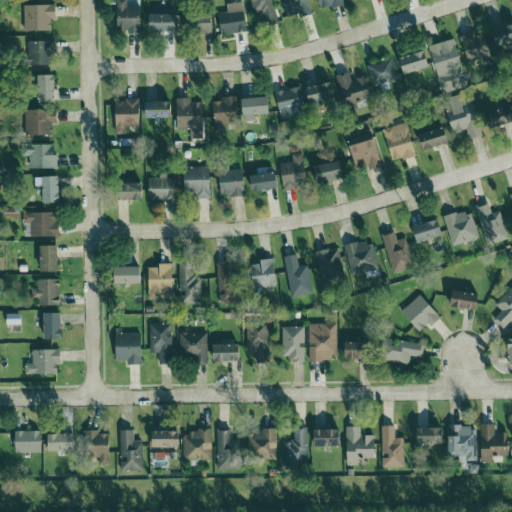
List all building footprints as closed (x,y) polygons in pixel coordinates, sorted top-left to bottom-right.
[(127,0),(118,0),(117,0),(117,31),(127,30),(127,35),(141,35),(141,7),(127,7),(127,0)] [(250,0),(255,27),(277,23),(272,0),(250,0)] [(308,0),(303,0),(299,1),(298,0),(281,0),(288,23),(313,16),(308,0)] [(344,4),(343,0),(318,0),(322,11),(344,4)] [(227,4),(227,13),(219,14),(221,35),(247,33),(244,3),(227,4)] [(24,5),(24,31),(51,31),(51,19),(56,19),(55,5),(24,5)] [(176,14),(149,15),(150,32),(176,31),(176,14)] [(190,33),(212,32),(212,16),(189,17),(190,33)] [(511,42),(511,26),(493,30),(497,52),(506,50),(505,44),(511,42)] [(485,32),(462,37),(467,63),(481,60),(483,69),(493,67),(485,32)] [(463,74),(456,40),(431,45),(437,79),(463,74)] [(29,66),(54,65),(54,41),(28,42),(29,66)] [(400,57),(404,74),(431,69),(427,52),(400,57)] [(367,66),(373,86),(398,78),(392,59),(367,66)] [(371,100),(367,77),(352,80),(350,72),(338,75),(344,106),(371,100)] [(55,75),(38,76),(39,101),(56,100),(55,75)] [(337,99),(333,82),(307,88),(311,105),(337,99)] [(275,93),(282,120),(308,114),(301,87),(275,93)] [(481,136),(469,93),(444,100),(454,135),(467,131),(469,140),(481,136)] [(214,99),(215,132),(226,132),(226,125),(238,125),(238,98),(214,99)] [(270,114),(269,98),(244,99),(244,116),(270,114)] [(177,99),(177,129),(203,129),(203,103),(192,103),(192,99),(177,99)] [(139,100),(115,100),(116,134),(126,134),(126,127),(140,127),(139,100)] [(172,102),(145,103),(146,119),(173,118),(172,102)] [(511,103),(501,107),(502,109),(487,114),(491,129),(511,123),(511,103)] [(25,111),(25,136),(52,136),(52,124),(56,124),(56,110),(25,111)] [(383,129),(392,162),(416,156),(407,123),(383,129)] [(425,151),(450,143),(445,128),(420,135),(425,151)] [(349,140),(358,172),(382,166),(374,134),(349,140)] [(30,169),(57,169),(56,144),(24,145),(24,156),(29,156),(30,169)] [(293,163),(280,164),(284,191),(307,188),(302,153),(292,155),(293,163)] [(314,167),(318,184),(345,178),(341,161),(314,167)] [(212,199),(210,167),(184,168),(185,193),(196,193),(196,200),(212,199)] [(221,170),(222,197),(244,197),(244,169),(221,170)] [(252,193),(279,190),(278,173),(251,176),(252,193)] [(60,177),(36,178),(36,187),(43,187),(44,204),(60,203),(60,177)] [(149,201),(176,200),(176,178),(149,179),(149,201)] [(144,201),(144,185),(118,185),(118,201),(144,201)] [(501,212),(491,214),(489,203),(476,206),(486,245),(508,240),(501,212)] [(471,210),(444,218),(452,247),(479,239),(471,210)] [(57,213),(23,213),(23,223),(30,223),(31,238),(57,237),(57,213)] [(417,243),(443,237),(439,221),(414,226),(417,243)] [(393,274),(414,268),(405,238),(397,241),(394,230),(381,234),(393,274)] [(372,240),(345,247),(351,275),(379,269),(372,240)] [(41,273),(59,272),(58,246),(41,247),(41,273)] [(344,285),(340,249),(318,252),(322,287),(344,285)] [(284,258),(291,298),(313,295),(308,265),(299,267),(297,256),(284,258)] [(253,289),(277,287),(274,259),(260,260),(261,265),(251,265),(253,289)] [(173,264),(159,265),(159,268),(148,268),(149,300),(173,299),(173,264)] [(201,278),(193,279),(193,264),(178,265),(180,305),(202,305),(201,278)] [(237,303),(236,264),(217,264),(219,304),(237,303)] [(116,285),(142,284),(142,268),(116,268),(116,285)] [(38,280),(38,288),(31,288),(32,299),(38,299),(39,306),(60,306),(60,280),(38,280)] [(502,311),(494,320),(504,329),(511,320),(511,287),(495,306),(502,311)] [(477,312),(480,296),(454,291),(451,307),(477,312)] [(440,319),(422,295),(401,310),(419,334),(440,319)] [(21,314),(6,314),(6,325),(21,325),(21,314)] [(44,314),(45,340),(62,340),(62,314),(44,314)] [(172,324),(149,324),(150,354),(157,354),(158,365),(173,365),(172,324)] [(337,361),(337,324),(308,324),(309,362),(337,361)] [(269,325),(248,325),(249,364),(270,363),(269,325)] [(305,363),(304,327),(282,327),(282,357),(290,357),(290,363),(305,363)] [(142,365),(141,332),(115,333),(116,360),(127,360),(127,366),(142,365)] [(179,362),(207,362),(208,334),(180,333),(179,362)] [(410,365),(411,357),(422,358),(424,344),(396,340),(396,341),(382,339),(379,360),(410,365)] [(366,343),(346,343),(345,360),(365,360),(366,343)] [(213,346),(213,363),(240,362),(240,346),(213,346)] [(60,374),(59,350),(33,351),(33,364),(25,364),(26,375),(60,374)] [(495,425),(481,425),(481,463),(493,463),(493,456),(509,455),(509,434),(495,434),(495,425)] [(404,438),(395,439),(395,426),(382,427),(382,468),(404,468),(404,438)] [(347,466),(359,466),(359,459),(376,459),(375,436),(361,436),(360,427),(346,428),(347,466)] [(477,461),(476,427),(449,427),(449,457),(466,457),(466,461),(477,461)] [(286,441),(285,469),(308,469),(308,428),(294,428),(294,442),(286,441)] [(277,459),(276,429),(249,430),(250,460),(277,459)] [(417,429),(417,445),(444,445),(444,429),(417,429)] [(341,446),(342,431),(314,430),(314,446),(341,446)] [(42,453),(41,431),(15,432),(16,453),(42,453)] [(110,465),(109,434),(100,434),(100,431),(86,431),(87,458),(99,457),(99,465),(110,465)] [(134,431),(120,431),(121,472),(143,472),(142,441),(134,441),(134,431)] [(218,470),(238,470),(238,441),(230,441),(230,431),(217,431),(218,470)] [(179,449),(180,432),(153,432),(153,448),(179,449)] [(212,461),(211,432),(183,432),(183,461),(212,461)] [(75,452),(75,435),(49,435),(49,453),(75,452)]
